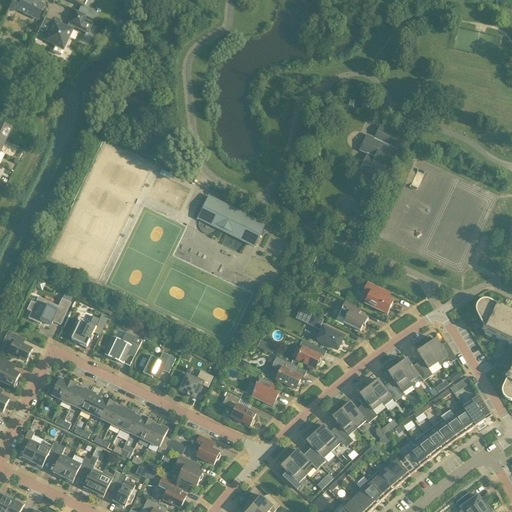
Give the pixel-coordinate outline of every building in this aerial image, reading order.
[(16,12),(17,10),(37,20),(44,5),(33,0),(13,0),(9,9),(16,12)] [(98,13),(81,5),(78,12),(95,20),(98,13)] [(72,30),(86,37),(95,20),(78,12),(77,13),(74,11),(66,27),(52,20),(42,40),(54,46),(52,51),(59,55),(72,30)] [(0,137),(5,140),(11,129),(0,123),(0,137)] [(406,135),(381,124),(375,138),(367,135),(359,151),(367,155),(360,169),(384,181),(406,135)] [(162,170),(160,175),(170,180),(172,175),(162,170)] [(209,196),(197,219),(254,248),(266,224),(209,196)] [(363,225),(353,220),(348,231),(358,235),(363,225)] [(366,305),(387,315),(394,301),(380,295),(382,289),(369,283),(364,293),(370,296),(366,305)] [(74,298),(69,296),(65,294),(63,299),(67,301),(72,303),(74,298)] [(32,312),(29,319),(41,325),(42,322),(49,325),(52,324),(53,322),(61,326),(72,303),(67,301),(63,299),(59,307),(39,297),(36,305),(32,303),(29,310),(32,312)] [(511,315),(497,308),(498,305),(489,301),(487,300),(486,300),(484,300),(482,301),(481,301),(480,302),(478,303),(477,305),(477,306),(476,308),(476,310),(476,311),(477,313),(483,325),(487,327),(486,330),(511,342),(511,377),(510,381),(507,379),(503,388),(503,390),(502,392),(503,393),(503,395),(504,397),(505,398),(506,399),(507,400),(509,401),(511,401),(511,315)] [(364,323),(366,324),(369,319),(357,314),(360,308),(346,302),(339,317),(346,320),(344,324),(360,331),(364,323)] [(80,345),(86,348),(92,337),(92,338),(98,325),(104,328),(109,318),(103,315),(100,320),(94,317),(90,325),(81,321),(78,327),(76,326),(71,337),(73,338),(72,340),(81,344),(80,345)] [(338,351),(345,337),(321,326),(324,321),(312,315),(308,325),(321,331),(317,340),(318,341),(317,342),(330,348),(331,346),(338,351)] [(24,339),(9,332),(3,329),(0,334),(0,335),(6,339),(4,343),(9,346),(8,347),(12,349),(9,355),(19,360),(20,358),(27,362),(33,350),(21,344),(24,339)] [(114,337),(105,355),(123,364),(128,355),(135,358),(140,346),(134,342),(136,338),(126,333),(122,342),(114,337)] [(303,349),(297,361),(315,370),(321,357),(314,354),(314,352),(316,347),(303,340),(300,347),(303,349)] [(438,363),(440,366),(450,360),(452,363),(457,360),(448,346),(444,350),(437,340),(427,346),(438,363)] [(419,366),(428,379),(433,375),(429,369),(438,363),(427,346),(418,353),(424,362),(419,366)] [(144,374),(153,378),(154,376),(159,379),(164,369),(170,371),(176,360),(165,354),(163,358),(161,357),(160,361),(152,357),(150,361),(147,360),(143,368),(146,370),(144,374)] [(17,381),(20,375),(13,371),(12,370),(15,365),(1,358),(0,361),(0,381),(14,388),(14,387),(16,387),(18,383),(17,381)] [(276,368),(272,376),(273,378),(276,380),(296,390),(302,377),(297,374),(300,368),(277,358),(273,367),(276,368)] [(428,379),(419,366),(414,369),(407,360),(398,366),(410,383),(419,376),(423,382),(428,379)] [(413,387),(410,383),(398,366),(388,373),(395,383),(391,386),(400,399),(405,395),(403,393),(413,387)] [(459,370),(454,374),(458,379),(463,376),(459,370)] [(180,391),(196,399),(202,386),(208,388),(214,378),(201,371),(197,380),(187,375),(180,391)] [(224,380),(218,378),(215,385),(220,388),(224,380)] [(254,391),(254,393),(255,394),(253,397),(273,407),(278,395),(269,391),(272,385),(260,379),(256,385),(258,386),(255,392),(254,391)] [(460,382),(461,383),(464,388),(469,384),(466,380),(465,379),(460,382)] [(62,401),(71,383),(65,380),(65,381),(61,380),(58,386),(52,383),(45,398),(51,401),(53,397),(62,401)] [(370,388),(382,404),(391,397),(396,402),(400,399),(391,386),(386,390),(379,381),(370,388)] [(72,406),(81,388),(71,383),(62,401),(72,406)] [(454,395),(454,394),(459,391),(455,387),(455,386),(450,389),(454,395)] [(0,412),(3,414),(10,400),(0,395),(0,392),(2,389),(0,388),(0,412)] [(82,411),(91,392),(81,388),(72,406),(82,411)] [(363,408),(373,420),(377,417),(373,411),(382,404),(370,388),(360,395),(368,404),(363,408)] [(440,396),(443,400),(451,394),(448,390),(440,396)] [(91,415),(100,397),(91,392),(82,411),(91,415)] [(235,410),(232,418),(234,419),(234,421),(240,424),(242,422),(250,427),(251,425),(253,425),(255,421),(254,419),(256,415),(238,406),(241,399),(228,393),(223,404),(235,410)] [(443,400),(440,396),(433,401),(435,405),(443,400)] [(492,417),(479,396),(472,401),(474,404),(465,410),(476,427),(492,417)] [(101,420),(110,402),(100,397),(91,415),(101,420)] [(111,425),(120,406),(110,402),(101,420),(111,425)] [(373,420),(363,408),(359,412),(351,403),(342,411),(358,429),(366,421),(369,424),(373,420)] [(421,410),(424,413),(431,408),(428,404),(421,410)] [(121,429),(130,411),(120,406),(111,425),(121,429)] [(424,413),(421,410),(413,415),(416,419),(424,413)] [(455,417),(467,434),(476,427),(465,410),(455,417)] [(130,434),(139,416),(130,411),(121,429),(130,434)] [(350,445),(354,442),(349,436),(358,429),(342,411),(333,418),(341,427),(336,431),(347,443),(350,445)] [(140,439),(149,420),(139,416),(130,434),(140,439)] [(446,424),(457,440),(467,434),(455,417),(446,424)] [(412,422),(409,418),(401,423),(404,427),(412,422)] [(62,427),(64,422),(58,419),(55,424),(62,427)] [(379,438),(399,426),(395,419),(375,432),(379,438)] [(150,444),(159,425),(149,420),(140,439),(150,444)] [(434,427),(448,447),(457,440),(446,424),(444,420),(434,427)] [(69,430),(71,425),(64,422),(62,427),(69,430)] [(401,424),(395,428),(398,433),(404,429),(401,424)] [(159,425),(150,444),(160,448),(158,452),(163,455),(171,440),(165,437),(169,430),(159,425)] [(315,434),(332,452),(340,444),(342,447),(347,443),(336,431),(332,435),(324,426),(315,434)] [(424,434),(439,454),(448,447),(434,427),(424,434)] [(81,436),(84,431),(77,428),(75,433),(81,436)] [(33,463),(41,446),(31,441),(35,433),(29,430),(22,445),(28,448),(22,460),(30,464),(30,462),(33,463)] [(84,431),(81,436),(88,440),(91,435),(84,431)] [(326,462),(323,460),(332,452),(315,434),(307,442),(315,451),(311,455),(322,466),(326,462)] [(418,445),(430,461),(439,454),(424,434),(415,442),(417,445),(418,445)] [(214,465),(216,461),(219,461),(221,457),(219,455),(220,453),(210,448),(213,442),(200,436),(195,447),(201,449),(197,457),(214,465)] [(101,446),(103,441),(97,437),(94,443),(101,446)] [(103,441),(101,446),(108,449),(110,444),(103,441)] [(182,447),(170,441),(167,449),(178,455),(182,447)] [(53,460),(60,445),(55,443),(53,447),(43,442),(41,446),(33,463),(35,464),(34,466),(42,470),(48,458),(53,460)] [(63,478),(72,461),(62,456),(66,448),(60,445),(53,460),(58,463),(53,475),(60,479),(61,477),(63,478)] [(405,459),(416,472),(430,461),(418,445),(417,445),(408,452),(410,455),(405,459)] [(120,455),(123,450),(116,447),(114,452),(120,455)] [(374,452),(371,448),(364,455),(367,458),(374,452)] [(123,450),(120,455),(127,459),(130,453),(123,450)] [(307,476),(315,468),(317,470),(322,466),(311,455),(306,459),(298,451),(290,459),(307,476)] [(197,487),(200,481),(201,481),(203,477),(202,476),(203,474),(190,468),(193,462),(181,456),(177,465),(185,468),(180,479),(197,487)] [(84,475),(91,460),(85,457),(81,466),(72,461),(63,478),(66,479),(65,481),(73,484),(78,473),(84,475)] [(94,493),(102,476),(103,474),(94,469),(98,459),(93,457),(91,460),(84,475),(89,478),(83,490),(91,493),(92,492),(94,493)] [(139,466),(142,461),(135,458),(132,463),(139,466)] [(282,467),(290,476),(286,480),(297,490),(301,487),(299,484),(307,476),(290,459),(282,467)] [(353,465),(357,469),(363,462),(360,459),(353,465)] [(388,469),(401,484),(416,472),(405,459),(400,463),(398,461),(389,468),(388,469)] [(146,469),(153,472),(156,466),(149,463),(146,469)] [(357,469),(353,465),(347,472),(350,475),(357,469)] [(377,473),(393,492),(401,484),(388,469),(389,468),(386,465),(377,473)] [(114,490),(122,475),(116,472),(112,481),(102,476),(94,493),(96,494),(96,495),(103,499),(109,487),(114,490)] [(176,477),(167,473),(164,478),(173,483),(176,477)] [(368,481),(385,499),(393,492),(377,473),(368,481)] [(135,497),(131,495),(136,486),(126,481),(127,478),(122,475),(114,490),(120,493),(115,503),(116,503),(115,505),(123,509),(124,507),(125,508),(127,503),(131,505),(135,497)] [(336,482),(339,485),(346,479),(343,475),(336,482)] [(181,509),(187,496),(181,494),(184,488),(173,483),(164,478),(163,478),(161,484),(164,486),(162,495),(165,497),(164,500),(181,509)] [(362,492),(376,507),(385,499),(368,481),(359,490),(362,492)] [(339,485),(336,482),(329,488),(333,492),(339,485)] [(354,500),(365,511),(370,511),(376,507),(362,492),(354,500)] [(463,511),(478,511),(488,505),(483,498),(481,500),(478,496),(473,500),(469,494),(457,503),(461,509),(463,511)] [(9,511),(14,502),(12,500),(13,499),(5,495),(0,505),(0,511),(9,511)] [(270,511),(274,511),(280,506),(269,495),(264,500),(259,495),(258,497),(256,495),(250,502),(260,511),(267,511),(269,511),(270,511)] [(313,504),(320,511),(329,502),(322,495),(313,504)] [(166,511),(168,510),(148,500),(143,511),(145,511),(166,511)] [(346,508),(349,511),(365,511),(354,500),(346,508)] [(21,511),(25,505),(17,501),(16,503),(14,502),(9,511),(21,511)] [(260,511),(250,502),(243,509),(245,511),(244,511),(260,511)]
